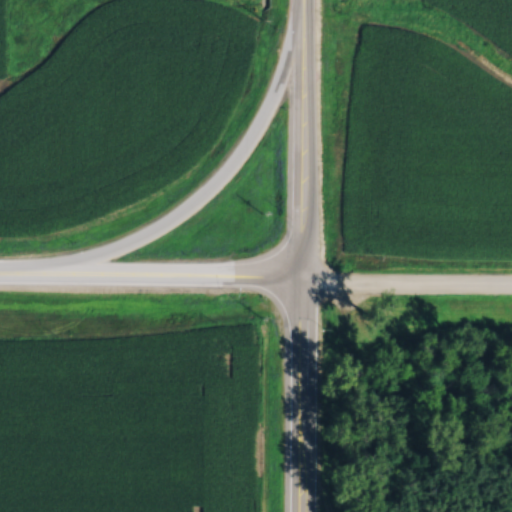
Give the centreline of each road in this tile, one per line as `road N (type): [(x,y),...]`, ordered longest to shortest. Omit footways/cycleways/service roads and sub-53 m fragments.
road 1 (primary): [(299,0),(264,111),(209,183),(109,248),(0,263)]
road 2 (primary): [(0,268),(302,275)]
road 3 (primary): [(302,275),(301,0)]
road 4 (secondary): [(301,511),(302,275)]
road 5 (tertiary): [(511,281),(302,275)]
